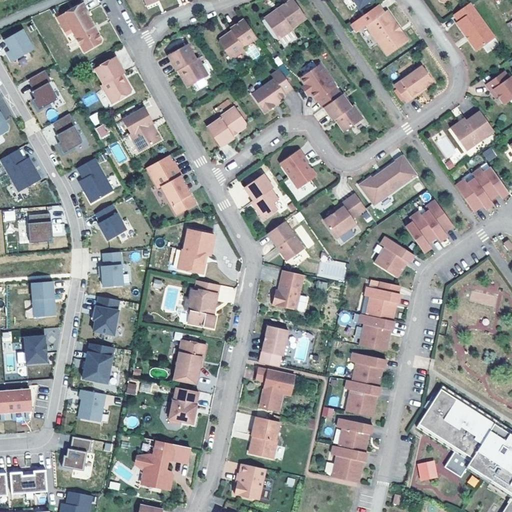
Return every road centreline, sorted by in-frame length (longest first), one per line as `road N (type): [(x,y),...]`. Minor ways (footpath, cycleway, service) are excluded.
road 1 (residential): [(0,445),(36,442),(48,429),(78,260),(62,188),(0,73)]
road 2 (residential): [(411,0),(456,61),(452,96),(357,163),(335,162),(304,123),(282,126),(211,180)]
road 3 (residential): [(211,180),(253,269),(212,477),(195,511)]
road 4 (residential): [(511,227),(494,227),(425,279),(376,511)]
road 5 (residential): [(136,46),(211,180)]
